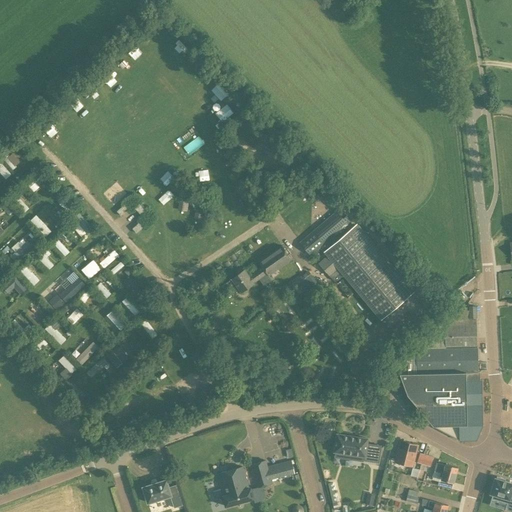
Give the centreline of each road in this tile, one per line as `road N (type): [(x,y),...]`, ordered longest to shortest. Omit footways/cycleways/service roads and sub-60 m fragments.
road 1 (unclassified): [(481,226),(496,391),(485,453)]
road 2 (unclassified): [(481,226),(450,0)]
road 3 (tertiary): [(485,453),(461,450),(377,409),(290,404)]
road 4 (tertiary): [(290,404),(235,413),(111,459)]
